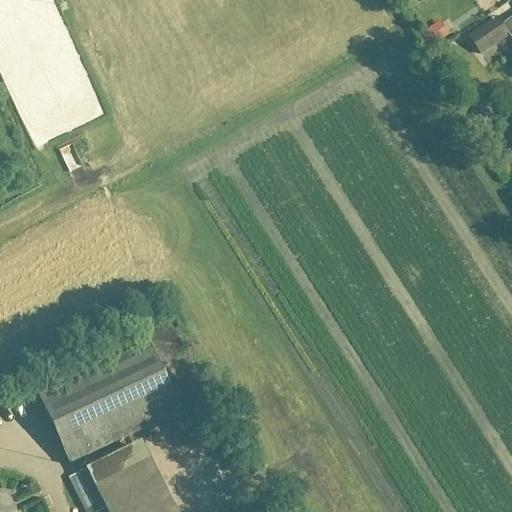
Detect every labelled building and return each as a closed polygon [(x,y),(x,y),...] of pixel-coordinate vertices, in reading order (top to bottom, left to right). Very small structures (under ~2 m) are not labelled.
[(496,20),(468,39),(479,56),(492,47),(507,37),(511,43),(511,19),(501,28),(496,20)] [(103,379),(116,372),(109,360),(91,369),(97,382),(103,379)] [(44,385),(23,396),(29,407),(39,426),(60,415),(50,396),(44,385)] [(188,467),(220,450),(196,404),(166,419),(159,405),(143,413),(164,454),(178,447),(188,467)] [(104,431),(94,436),(116,479),(146,464),(118,410),(99,420),(104,431)] [(51,467),(38,473),(58,511),(67,511),(89,501),(67,459),(65,460),(58,445),(44,453),(51,467)] [(12,511),(5,495),(0,496),(0,511),(12,511)]
